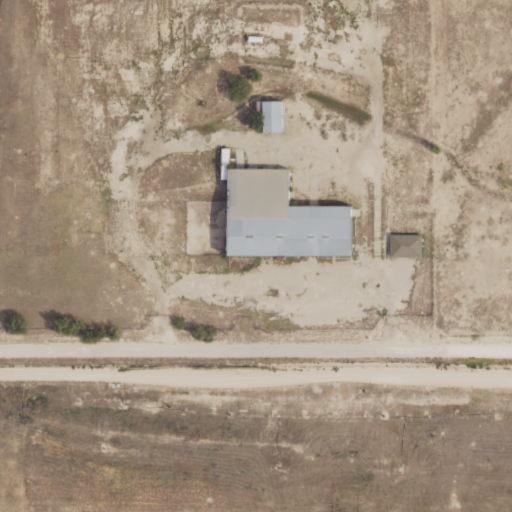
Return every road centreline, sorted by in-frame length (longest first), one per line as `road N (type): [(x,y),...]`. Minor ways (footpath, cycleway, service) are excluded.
road 1 (residential): [(153,351),(161,299),(151,203),(167,68),(186,51),(215,46),(271,52),(376,94),(394,359)]
road 2 (track): [(0,374),(511,375)]
road 3 (residential): [(0,350),(511,351)]
road 4 (residential): [(157,166),(177,144),(234,136),(344,153),(376,172)]
